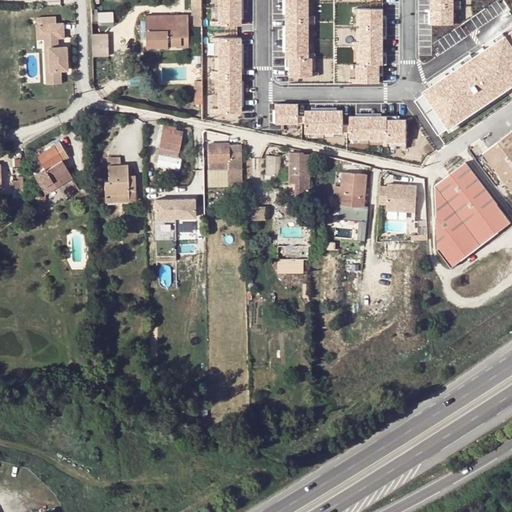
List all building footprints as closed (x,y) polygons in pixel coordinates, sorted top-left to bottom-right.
[(201,14),(200,0),(191,0),(192,14),(194,14),(201,14)] [(214,0),(215,24),(242,24),(242,0),(214,0)] [(307,75),(306,0),(282,0),(283,76),(307,75)] [(453,23),(453,0),(430,0),(430,23),(453,23)] [(511,0),(498,0),(437,41),(445,53),(511,7),(511,0)] [(511,7),(445,53),(482,108),(511,87),(511,7)] [(381,84),(380,8),(355,8),(356,84),(381,84)] [(188,15),(145,15),(146,47),(167,46),(168,45),(189,45),(188,15)] [(60,48),(60,39),(67,39),(66,24),(59,24),(59,17),(39,17),(39,24),(47,24),(47,39),(47,48),(53,48),(53,70),(48,70),(48,83),(62,83),(63,83),(63,70),(70,70),(70,47),(60,48)] [(39,39),(47,39),(47,24),(39,24),(38,24),(39,39)] [(110,56),(109,33),(92,33),(93,57),(110,56)] [(242,111),(241,36),(214,36),(215,112),(242,111)] [(194,92),(195,92),(202,92),(202,81),(193,81),(194,92)] [(350,139),(348,93),(328,94),(329,124),(330,140),(350,139)] [(177,156),(183,131),(175,130),(176,127),(164,125),(159,149),(156,148),(155,159),(158,159),(157,165),(179,169),(182,157),(177,156)] [(511,128),(481,151),(511,194),(511,128)] [(67,168),(63,160),(68,157),(60,142),(37,155),(44,167),(31,175),(40,191),(51,184),(48,180),(67,168)] [(208,144),(209,170),(229,169),(230,186),(243,186),(241,144),(230,145),(230,143),(208,144)] [(309,196),(308,153),(304,153),(304,151),(289,152),(289,182),(295,181),(295,196),(309,196)] [(279,175),(280,156),(270,156),(266,156),(266,164),(266,175),(270,175),(279,175)] [(136,201),(136,180),(129,180),(129,176),(128,165),(121,165),(121,157),(109,157),(109,181),(105,181),(106,198),(106,201),(136,201)] [(449,177),(480,183),(466,164),(449,177)] [(51,184),(70,172),(67,168),(48,180),(51,184)] [(363,207),(366,174),(342,172),(340,186),(335,185),(333,204),(339,205),(363,207)] [(279,183),(279,175),(270,175),(269,183),(279,183)] [(24,186),(23,176),(18,177),(18,180),(11,181),(12,187),(24,186)] [(407,192),(410,192),(411,179),(389,177),(387,200),(400,201),(402,191),(407,192)] [(452,268),(511,223),(480,183),(449,177),(436,186),(438,251),(452,268)] [(39,207),(40,194),(29,194),(28,207),(39,207)] [(195,198),(155,199),(155,217),(196,216),(195,198)] [(362,215),(363,207),(339,205),(338,212),(362,215)] [(266,220),(265,206),(245,206),(245,207),(245,220),(266,220)]
